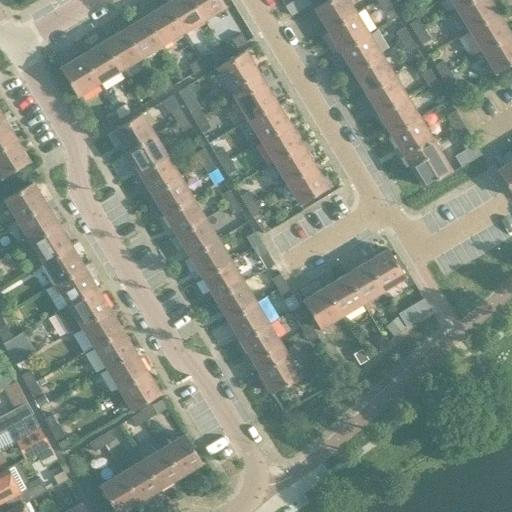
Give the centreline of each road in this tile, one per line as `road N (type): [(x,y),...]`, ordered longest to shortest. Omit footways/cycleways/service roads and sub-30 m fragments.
road 1 (residential): [(259,485),(256,464),(203,374),(165,343),(81,192),(78,153),(10,51)]
road 2 (residential): [(290,260),(378,211),(256,0)]
